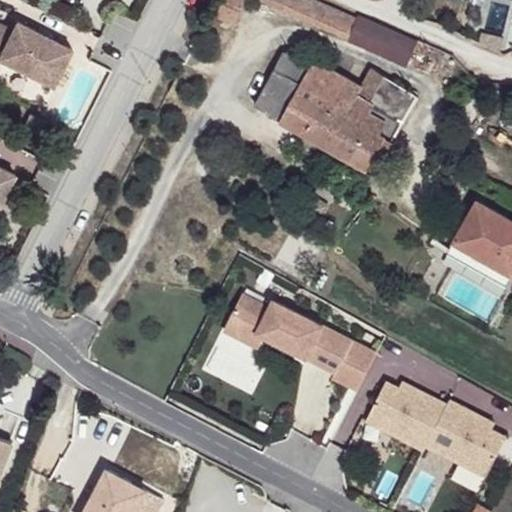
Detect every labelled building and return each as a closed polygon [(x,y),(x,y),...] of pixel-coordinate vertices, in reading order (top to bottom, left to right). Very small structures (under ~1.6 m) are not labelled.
[(270,0),(352,35),(359,19),(314,0),(224,0),(217,16),(235,25),(246,0),(270,0)] [(74,44),(18,15),(12,27),(0,20),(0,53),(1,54),(56,81),(74,44)] [(419,41),(360,17),(359,19),(352,35),(349,43),(406,67),(419,41)] [(301,86),(312,66),(286,53),(256,104),(329,147),(345,117),(325,106),(327,101),(301,86)] [(363,87),(316,60),(312,66),(301,86),(327,101),(325,106),(345,117),(329,147),(370,170),(380,153),(387,140),(393,142),(420,97),(372,71),(363,87)] [(386,157),(393,142),(387,140),(380,153),(386,157)] [(21,174),(0,163),(0,192),(8,197),(21,174)] [(454,244),(511,276),(511,218),(479,200),(454,244)] [(507,287),(511,276),(454,244),(448,254),(507,287)] [(244,291),(227,322),(255,337),(258,330),(265,333),(335,370),(361,383),(377,351),(274,298),(271,305),(244,291)] [(255,337),(227,322),(224,327),(259,345),(265,333),(258,330),(255,337)] [(358,388),(361,383),(335,370),(333,375),(358,388)] [(428,445),(449,404),(413,385),(410,392),(401,387),(386,380),(366,418),(426,449),(428,445)] [(401,387),(410,392),(413,385),(404,381),(401,387)] [(488,419),(451,400),(428,445),(488,476),(508,437),(493,429),(485,425),(488,419)] [(496,423),(488,419),(485,425),(493,429),(496,423)] [(0,472),(10,446),(0,441),(0,472)] [(135,511),(148,491),(108,470),(85,511),(87,511),(135,511)] [(157,511),(164,501),(147,492),(135,511),(157,511)]
